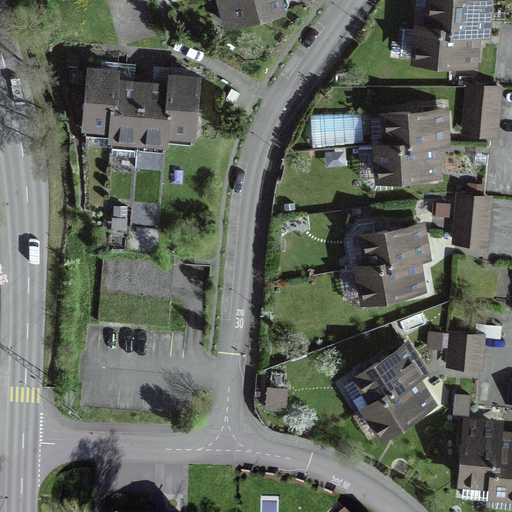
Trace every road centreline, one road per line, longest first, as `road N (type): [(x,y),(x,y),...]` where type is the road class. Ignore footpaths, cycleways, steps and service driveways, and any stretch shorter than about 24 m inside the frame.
road 1 (residential): [(351,0),(258,143),(225,449)]
road 2 (secondary): [(0,55),(25,195),(22,443)]
road 3 (residential): [(22,443),(225,449)]
road 4 (residential): [(225,449),(334,472),(397,511)]
